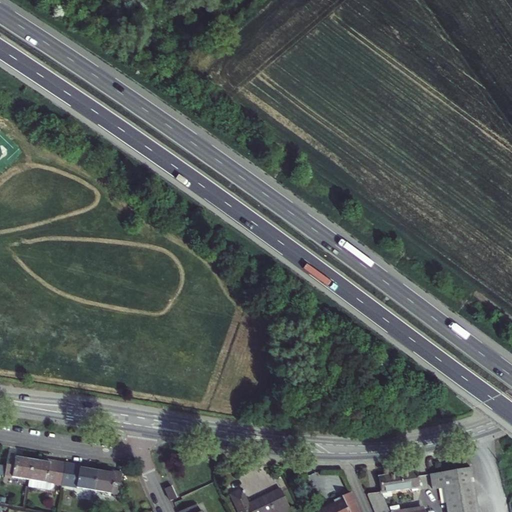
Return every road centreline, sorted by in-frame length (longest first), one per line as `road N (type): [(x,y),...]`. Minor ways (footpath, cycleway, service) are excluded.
road 1 (motorway): [(0,49),(180,170),(511,415)]
road 2 (motorway): [(511,377),(292,213),(0,13)]
road 3 (primary): [(142,430),(344,457),(436,446),(511,422)]
road 4 (primary): [(511,410),(393,442),(288,437),(145,414)]
road 5 (primary): [(145,414),(0,394)]
road 6 (primary): [(0,405),(142,430)]
road 7 (residential): [(141,457),(0,434)]
